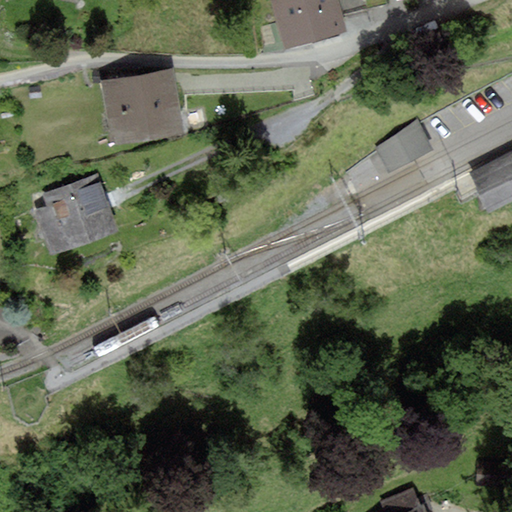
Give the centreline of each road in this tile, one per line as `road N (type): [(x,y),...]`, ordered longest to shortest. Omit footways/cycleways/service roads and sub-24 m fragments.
road 1 (residential): [(467,0),(394,21),(322,55),(63,63),(0,82)]
road 2 (track): [(401,46),(350,83),(123,192)]
